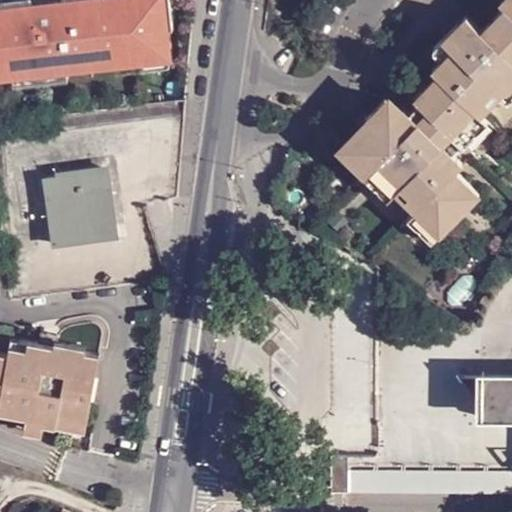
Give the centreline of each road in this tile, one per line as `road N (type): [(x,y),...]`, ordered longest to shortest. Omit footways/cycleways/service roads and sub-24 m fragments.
road 1 (residential): [(219,142),(194,252),(156,511)]
road 2 (residential): [(186,511),(221,253),(219,142)]
road 3 (residential): [(239,0),(219,142)]
